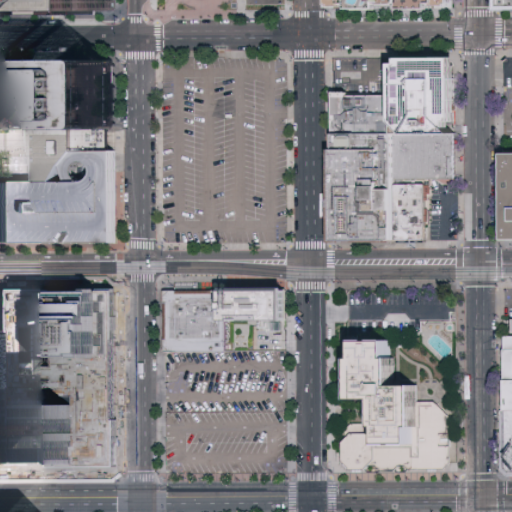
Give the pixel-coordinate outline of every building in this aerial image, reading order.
[(0,12),(0,0),(129,0),(129,13),(0,12)] [(66,0),(66,13),(192,13),(192,0),(66,0)] [(321,0),(321,14),(344,14),(386,13),(451,11),(451,0),(321,0)] [(511,0),(501,0),(501,9),(511,8),(511,0)] [(0,130),(0,62),(116,62),(117,130),(0,130)] [(419,136),(413,146),(410,143),(401,136),(399,134),(398,97),(398,75),(398,68),(409,68),(460,67),(460,75),(460,129),(424,129),(419,136)] [(399,134),(399,136),(399,147),(400,183),(400,197),(401,247),(350,249),(338,250),(338,198),(337,137),(337,97),(349,97),(398,97),(399,134)] [(410,183),(400,183),(399,147),(410,146),(413,146),(459,145),(460,183),(410,183)] [(0,243),(116,243),(115,151),(76,152),(64,165),(56,181),(0,182),(0,243)] [(126,472),(88,472),(1,471),(2,402),(3,288),(55,289),(127,289),(127,359),(126,472)] [(226,352),(166,352),(166,292),(225,291),(225,323),(226,352)] [(225,291),(288,291),(288,322),(225,323),(225,291)] [(357,341),(357,359),(353,359),(353,402),(376,402),(375,428),(351,427),(345,433),(345,442),(342,445),(342,462),(350,470),(366,470),(369,467),(377,467),(382,472),(393,472),(399,467),(405,467),(408,470),(412,471),(415,467),(418,471),(443,471),(450,464),(449,417),(434,402),(417,402),(417,386),(395,385),(395,359),(390,359),(389,341),(357,341)] [(511,470),(509,471),(504,469),(503,411),(506,411),(511,411),(511,470)]
